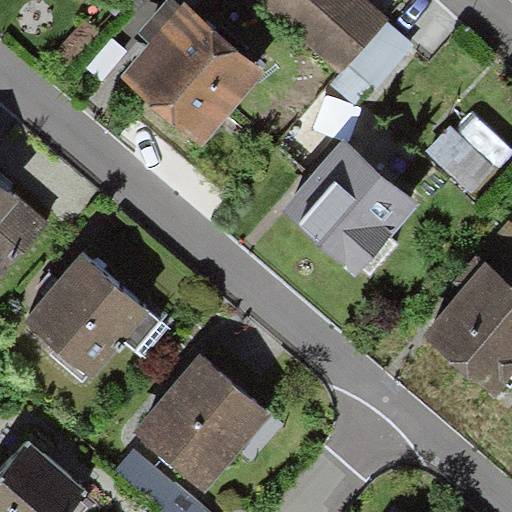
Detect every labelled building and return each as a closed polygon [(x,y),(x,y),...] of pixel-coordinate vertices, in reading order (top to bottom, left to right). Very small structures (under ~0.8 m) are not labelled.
[(124,58),(201,126),(267,52),(208,0),(155,0),(138,19),(150,29),(124,58)] [(267,0),(334,62),(383,10),(372,0),(267,0)] [(430,142),(473,184),(497,159),(453,118),(430,142)] [(369,267),(397,234),(383,223),(415,186),(346,126),(286,195),(355,255),(369,267)] [(0,162),(0,263),(44,212),(11,185),(19,180),(0,162)] [(84,240),(27,305),(55,330),(39,348),(78,381),(121,332),(135,344),(160,316),(145,303),(149,297),(84,240)] [(427,318),(495,377),(502,368),(511,376),(511,375),(511,271),(487,250),(427,318)] [(134,415),(202,475),(272,397),(205,337),(134,415)] [(0,511),(72,511),(87,495),(21,440),(0,464),(0,511)] [(213,511),(174,480),(158,499),(173,511),(213,511)]
